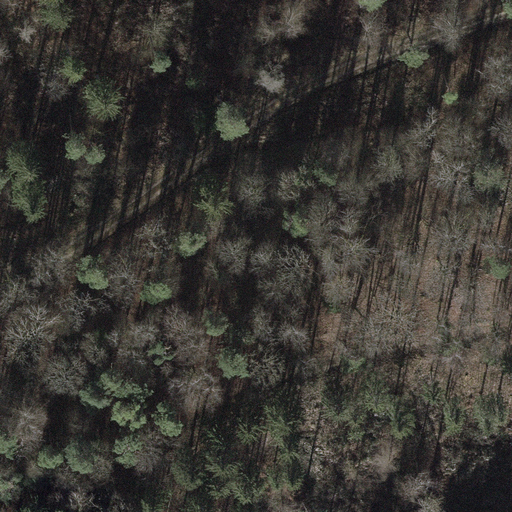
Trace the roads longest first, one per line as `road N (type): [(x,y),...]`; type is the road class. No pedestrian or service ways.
road 1 (track): [(511,4),(328,70),(0,290)]
road 2 (track): [(38,511),(294,359),(511,318)]
